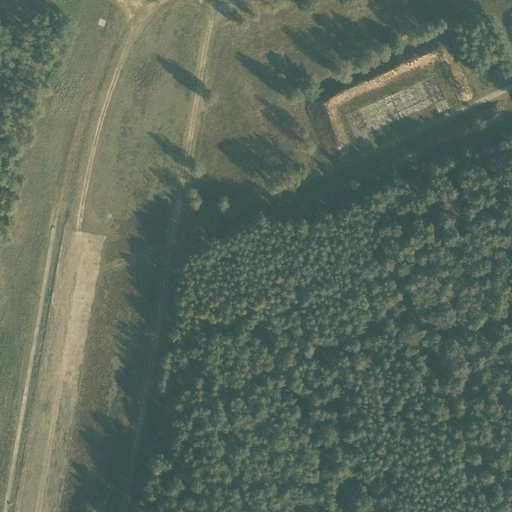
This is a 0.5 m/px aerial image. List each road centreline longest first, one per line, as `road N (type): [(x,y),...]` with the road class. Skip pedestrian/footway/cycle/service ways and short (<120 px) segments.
road 1 (track): [(129,511),(181,237),(212,0)]
road 2 (track): [(70,282),(511,86)]
road 3 (track): [(31,511),(81,218)]
road 4 (track): [(128,0),(133,26),(86,175),(81,218)]
